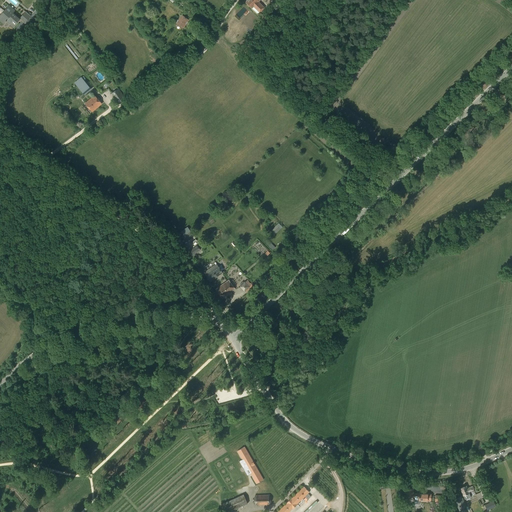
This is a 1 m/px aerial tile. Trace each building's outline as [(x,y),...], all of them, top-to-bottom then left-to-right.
[(264,8),(258,2),(259,0),(247,0),(246,2),(253,8),(254,6),(260,13),(264,8)] [(13,27),(19,19),(12,13),(14,11),(9,6),(0,15),(0,19),(4,23),(5,21),(6,22),(6,21),(13,27)] [(30,17),(25,12),(20,18),(25,23),(30,17)] [(209,17),(202,13),(199,18),(206,23),(209,17)] [(183,29),(189,20),(182,15),(175,24),(183,29)] [(83,94),(90,88),(82,79),(76,85),(83,94)] [(119,102),(125,98),(118,89),(112,93),(119,102)] [(92,112),(102,104),(95,95),(85,103),(92,112)] [(185,232),(181,235),(185,241),(194,235),(188,227),(184,230),(185,232)] [(192,255),(200,249),(197,245),(189,251),(192,255)] [(224,269),(221,265),(218,267),(217,265),(205,274),(210,281),(222,273),(221,271),(224,269)] [(222,298),(235,288),(229,280),(215,289),(222,298)] [(251,284),(247,280),(245,282),(240,286),(245,290),(251,284)] [(253,462),(250,456),(244,446),(237,450),(233,453),(252,486),(256,484),(263,480),(254,465),(255,465),(253,462)] [(467,489),(466,486),(460,489),(465,500),(470,497),(468,492),(473,490),(472,486),(467,489)] [(308,493),(309,492),(304,487),(292,499),(291,498),(286,503),(277,511),(288,511),(292,508),(292,509),(297,504),(305,496),(308,493)] [(413,488),(406,488),(406,497),(413,497),(413,502),(419,502),(419,500),(431,500),(431,494),(422,494),(422,490),(419,490),(419,494),(413,494),(413,488)] [(226,511),(227,511),(247,503),(243,494),(222,503),(226,511)] [(255,505),(270,505),(271,501),(271,498),(269,495),(255,496),(254,499),(254,502),(255,505)] [(309,506),(316,500),(314,498),(307,504),(309,506)] [(308,511),(318,502),(316,500),(307,509),(305,506),(298,511),(308,511)] [(487,510),(496,507),(493,500),(484,503),(487,510)] [(460,509),(464,507),(464,506),(462,501),(456,504),(458,509),(460,508),(460,509)]
